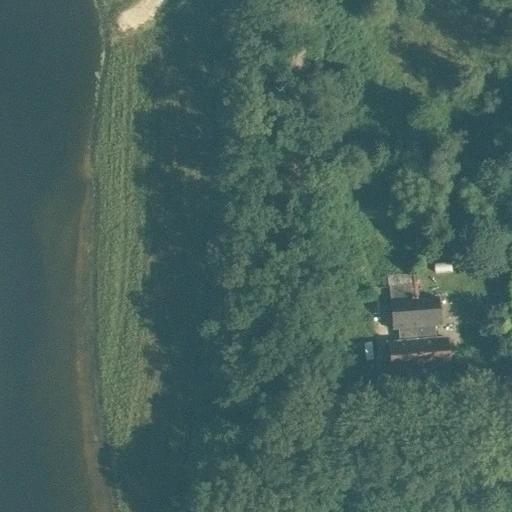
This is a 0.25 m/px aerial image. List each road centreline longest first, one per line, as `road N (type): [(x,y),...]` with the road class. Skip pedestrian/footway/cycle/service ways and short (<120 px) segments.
road 1 (track): [(299,0),(286,449)]
road 2 (track): [(286,449),(511,433)]
